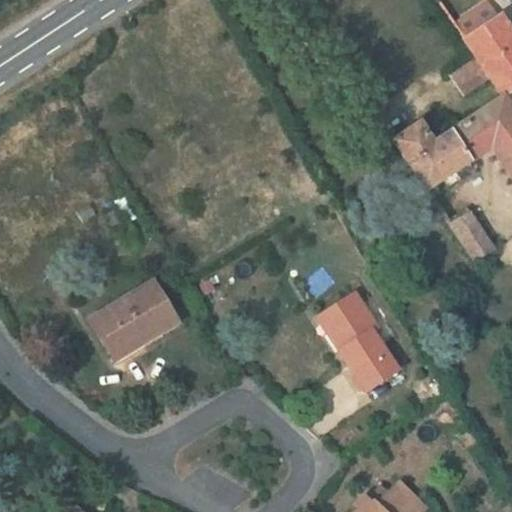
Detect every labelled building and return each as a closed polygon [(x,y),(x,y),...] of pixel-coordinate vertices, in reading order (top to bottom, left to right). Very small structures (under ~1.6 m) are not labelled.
[(488,3),(453,27),(462,40),(498,18),(488,3)] [(498,18),(462,41),(502,99),(511,92),(511,32),(500,16),(498,18)] [(485,81),(474,63),(451,78),(462,96),(485,81)] [(511,104),(511,92),(502,99),(507,108),(511,104)] [(511,180),(511,114),(507,108),(502,99),(434,144),(421,124),(395,142),(427,192),(491,150),(511,180)] [(466,209),(448,222),(476,263),(495,251),(466,209)] [(115,211),(106,216),(114,230),(123,225),(115,211)] [(153,284),(90,322),(112,359),(133,347),(134,349),(177,324),(153,284)] [(354,294),(322,315),(345,350),(341,353),(366,393),(398,372),(372,333),(377,329),(354,294)] [(322,315),(317,318),(341,353),(345,350),(322,315)] [(422,511),(425,509),(399,483),(388,495),(376,507),(370,500),(357,511),(422,511)] [(370,500),(376,507),(388,495),(381,489),(370,500)]
